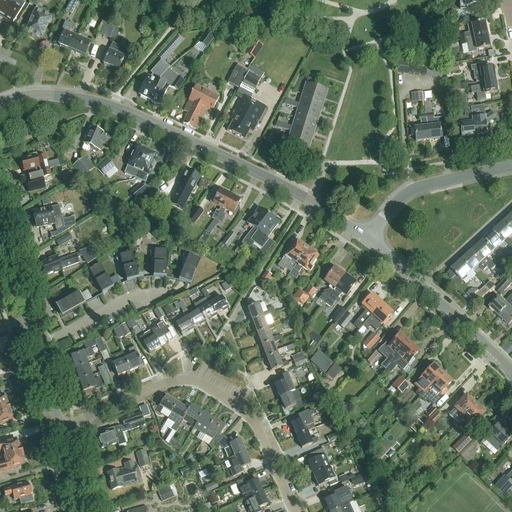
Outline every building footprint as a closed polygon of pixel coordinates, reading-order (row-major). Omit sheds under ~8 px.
[(0,0),(0,15),(13,23),(25,3),(20,1),(20,0),(0,0)] [(38,8),(42,0),(34,0),(32,5),(38,8)] [(74,0),(73,0),(67,12),(74,16),(80,3),(74,0)] [(461,0),(459,1),(460,10),(466,9),(465,7),(472,5),(473,6),(477,5),(476,4),(478,3),(477,0),(461,0)] [(25,32),(42,39),(51,18),(35,11),(25,32)] [(69,50),(74,37),(69,34),(73,26),(65,23),(61,32),(64,33),(58,46),(60,47),(59,48),(66,51),(67,49),(69,50)] [(100,35),(104,36),(108,25),(102,23),(97,34),(100,35)] [(472,33),(470,34),(471,39),(487,36),(484,23),(477,24),(476,23),(472,24),(473,25),(471,25),(472,33)] [(110,38),(114,28),(108,25),(104,36),(109,39),(110,38)] [(114,28),(110,38),(115,40),(119,30),(114,28)] [(199,44),(194,48),(203,54),(206,49),(215,37),(207,32),(199,44)] [(177,36),(158,57),(164,62),(183,41),(177,36)] [(466,40),(460,41),(461,46),(466,45),(468,53),(477,52),(476,50),(478,50),(478,51),(482,50),(482,49),(489,48),(487,36),(471,39),(466,40)] [(74,37),(69,50),(75,53),(75,54),(82,57),(83,56),(84,56),(90,43),(74,37)] [(253,39),(245,51),(255,58),(263,45),(253,39)] [(111,46),(103,64),(109,67),(109,69),(116,72),(116,70),(118,71),(123,59),(125,60),(129,52),(116,46),(115,48),(111,46)] [(396,73),(402,74),(404,62),(396,61),(396,73)] [(149,100),(159,79),(168,69),(169,68),(161,62),(150,74),(152,75),(151,78),(148,77),(139,95),(149,100)] [(447,74),(459,72),(458,65),(446,68),(447,74)] [(479,84),(495,81),(493,67),(491,68),(491,67),(486,67),(487,68),(481,69),(480,65),(471,66),(472,71),(474,71),(475,80),(479,80),(479,84)] [(239,89),(244,80),(248,72),(237,66),(227,83),(239,89)] [(177,91),(184,81),(168,69),(159,79),(149,100),(159,105),(168,86),(177,91)] [(249,70),(248,72),(244,80),(256,87),(262,78),(249,70)] [(471,87),(472,94),(476,93),(478,102),(486,101),(485,95),(491,94),(491,95),(495,94),(497,93),(495,81),(479,84),(480,85),(471,87)] [(306,83),(303,94),(324,100),(327,90),(326,90),(326,88),(320,86),(319,88),(314,86),(306,83)] [(183,123),(197,130),(207,109),(212,112),(219,97),(196,86),(189,100),(190,100),(184,111),(188,113),(183,123)] [(228,131),(244,140),(250,130),(253,131),(266,108),(237,92),(235,97),(240,100),(233,114),(235,115),(233,119),(234,120),(228,131)] [(422,93),(411,94),(412,103),(423,101),(422,93)] [(301,99),(299,104),(299,106),(320,113),(321,109),(323,110),(325,103),(323,103),(324,100),(303,94),(301,99)] [(423,102),(425,115),(428,140),(434,140),(434,141),(439,140),(439,139),(440,139),(440,131),(445,131),(443,118),(433,119),(432,112),(426,102),(423,102)] [(298,109),(295,118),(316,125),(317,124),(318,124),(320,118),(319,117),(320,113),(299,106),(298,109)] [(472,119),(472,123),(474,137),(476,136),(476,139),(482,139),(482,136),(486,135),(485,126),(486,126),(487,125),(486,124),(494,119),(491,113),(485,117),(483,106),(471,108),(472,119)] [(465,113),(464,113),(465,117),(457,118),(458,124),(459,124),(460,131),(458,132),(459,136),(460,136),(461,138),(474,137),(472,123),(472,119),(471,108),(464,107),(465,113)] [(418,116),(419,121),(421,121),(421,126),(415,126),(415,128),(410,129),(410,136),(415,136),(416,142),(428,140),(425,115),(418,116)] [(295,118),(292,127),(291,129),(313,136),(314,132),(316,132),(318,126),(316,125),(295,118)] [(83,143),(84,144),(82,149),(88,152),(90,147),(98,150),(101,143),(108,145),(111,137),(103,134),(103,133),(90,127),(83,143)] [(307,149),(307,147),(309,148),(313,136),(291,129),(291,132),(288,141),(301,145),(300,147),(307,149)] [(45,135),(36,139),(38,144),(47,140),(45,135)] [(124,173),(134,177),(147,150),(144,149),(143,147),(140,146),(138,147),(136,145),(133,153),(131,152),(128,159),(130,160),(127,166),(124,173)] [(147,150),(134,177),(145,182),(148,175),(148,176),(151,169),(153,170),(155,164),(154,163),(157,155),(156,155),(156,153),(153,151),(151,152),(147,150)] [(57,160),(47,163),(45,155),(37,157),(36,154),(29,156),(29,157),(20,160),(21,162),(20,162),(20,164),(20,165),(20,166),(21,167),(21,168),(22,169),(23,169),(23,171),(39,167),(40,172),(49,169),(66,165),(62,159),(57,160)] [(85,157),(72,167),(82,179),(94,169),(85,157)] [(107,160),(98,168),(104,176),(114,167),(107,160)] [(26,182),(26,183),(25,184),(25,185),(25,186),(25,188),(26,189),(28,191),(29,190),(29,192),(45,188),(43,182),(52,180),(49,169),(40,172),(41,174),(29,177),(30,181),(26,182)] [(180,185),(174,198),(182,202),(189,190),(192,191),(199,176),(187,170),(184,178),(182,177),(178,184),(180,185)] [(70,172),(61,177),(65,184),(74,178),(70,172)] [(141,184),(130,193),(136,200),(147,191),(141,184)] [(96,192),(91,185),(87,188),(93,195),(96,192)] [(155,189),(143,196),(149,206),(161,198),(155,189)] [(216,210),(212,218),(217,221),(230,194),(219,189),(216,195),(214,194),(210,203),(220,207),(218,211),(216,210)] [(241,199),(230,194),(217,221),(221,223),(225,215),(223,214),(225,210),(235,215),(239,207),(237,206),(241,199)] [(66,228),(65,222),(63,223),(59,206),(32,212),(34,220),(32,220),(34,227),(35,227),(36,228),(55,224),(56,230),(66,228)] [(188,220),(194,225),(203,212),(197,208),(188,220)] [(247,245),(268,216),(258,209),(251,218),(251,217),(246,223),(253,228),(235,251),(239,255),(247,244),(247,245)] [(278,223),(268,216),(247,245),(250,247),(253,243),(262,250),(258,254),(263,257),(274,243),(267,238),(277,225),(276,224),(278,223)] [(508,246),(511,251),(511,241),(509,238),(511,234),(511,228),(505,221),(494,231),(504,242),(508,246)] [(494,231),(483,241),(493,252),(504,242),(494,231)] [(230,232),(221,243),(228,248),(237,237),(230,232)] [(69,233),(55,242),(59,248),(72,239),(69,233)] [(495,266),(487,257),(493,252),(483,241),(473,250),(488,267),(491,270),(495,266)] [(285,271),(286,269),(291,272),(307,249),(297,242),(290,251),(289,251),(288,253),(287,252),(283,257),(285,259),(284,261),(282,260),(278,266),(285,271)] [(511,251),(508,246),(503,250),(507,255),(511,251)] [(56,256),(49,259),(50,262),(42,264),(46,276),(54,273),(54,274),(62,271),(61,269),(79,263),(78,258),(83,256),(88,264),(97,258),(92,249),(81,253),(82,254),(58,262),(56,256)] [(318,256),(307,249),(291,272),(290,275),(296,279),(299,274),(299,273),(301,270),(302,268),(309,273),(314,265),(312,264),(318,256)] [(153,277),(166,278),(166,271),(167,251),(155,250),(153,277)] [(479,265),(482,269),(484,270),(488,267),(473,250),(462,260),(473,271),(479,265)] [(132,253),(120,256),(127,282),(139,279),(132,253)] [(200,260),(188,255),(179,281),(190,285),(200,260)] [(466,284),(476,275),(473,271),(462,260),(447,273),(452,278),(456,275),(461,280),(462,280),(466,284)] [(100,265),(89,271),(102,294),(113,288),(100,265)] [(325,304),(345,276),(334,268),(328,277),(327,277),(325,280),(326,281),(325,282),(331,286),(329,288),(330,289),(329,291),(325,292),(319,300),(325,304)] [(166,271),(166,278),(172,280),(174,274),(166,271)] [(267,272),(261,281),(266,285),(272,276),(267,272)] [(118,275),(109,280),(113,288),(122,283),(118,275)] [(324,305),(331,309),(342,294),(346,297),(347,296),(348,296),(350,293),(349,292),(355,283),(345,276),(325,304),(324,305)] [(511,281),(507,277),(496,290),(502,296),(511,284),(511,281)] [(224,282),(219,288),(223,292),(229,286),(224,282)] [(491,282),(486,286),(490,291),(495,287),(491,282)] [(310,286),(305,294),(311,298),(316,290),(310,286)] [(479,300),(490,291),(486,286),(476,296),(479,300)] [(298,303),(304,294),(299,290),(293,299),(298,303)] [(87,291),(81,295),(85,302),(91,298),(87,291)] [(470,291),(467,295),(471,300),(475,296),(470,291)] [(56,306),(62,317),(85,304),(79,293),(56,306)] [(304,294),(298,303),(303,306),(309,298),(304,294)] [(361,327),(362,326),(382,305),(372,295),(367,301),(365,299),(361,304),(363,306),(362,307),(367,312),(354,326),(358,330),(361,327)] [(511,295),(505,303),(499,297),(489,307),(499,317),(509,307),(511,303),(511,295)] [(209,296),(205,299),(209,305),(210,304),(215,314),(222,310),(224,311),(228,308),(222,297),(212,302),(209,296)] [(216,315),(215,314),(210,304),(209,305),(201,309),(198,303),(194,305),(197,311),(199,311),(204,320),(211,317),(212,318),(216,315)] [(511,303),(509,307),(499,317),(508,326),(511,321),(511,303)] [(263,317),(263,318),(270,316),(268,312),(262,314),(258,304),(246,309),(247,314),(250,313),(252,321),(263,317)] [(382,305),(362,326),(366,330),(370,326),(375,330),(377,330),(383,324),(384,326),(389,320),(387,319),(392,314),(382,305)] [(340,307),(330,320),(337,325),(347,312),(340,307)] [(165,317),(160,308),(153,312),(158,321),(165,317)] [(276,314),(273,308),(268,310),(270,316),(276,314)] [(186,310),(182,312),(186,318),(187,318),(193,327),(199,323),(201,325),(205,322),(204,320),(199,311),(197,311),(190,316),(186,310)] [(346,312),(337,325),(344,330),(353,317),(346,312)] [(194,329),(193,327),(187,318),(186,318),(179,323),(175,316),(171,318),(175,325),(175,324),(181,334),(188,330),(189,331),(194,329)] [(263,317),(252,321),(250,322),(252,326),(254,326),(257,334),(268,330),(268,331),(274,328),(273,324),(266,327),(263,318),(263,317)] [(133,320),(127,324),(130,329),(136,325),(133,320)] [(167,330),(163,322),(157,325),(158,327),(151,331),(160,346),(172,340),(166,330),(167,330)] [(130,334),(124,324),(118,328),(124,338),(130,334)] [(262,346),(272,342),(273,343),(279,341),(277,336),(271,339),(268,331),(268,330),(257,334),(255,334),(257,339),(259,339),(262,346)] [(148,353),(160,346),(151,331),(139,338),(143,344),(148,353)] [(322,339),(313,333),(308,339),(313,342),(310,347),(314,350),(322,339)] [(373,334),(363,345),(369,351),(379,340),(373,334)] [(382,346),(378,351),(387,359),(381,366),(385,370),(390,365),(409,343),(399,335),(394,341),(390,338),(383,347),(382,346)] [(101,337),(95,339),(100,352),(106,350),(101,337)] [(88,354),(98,349),(94,340),(84,344),(87,352),(84,353),(84,352),(71,357),(75,369),(88,364),(86,357),(88,356),(88,354)] [(264,351),(267,359),(277,355),(277,356),(284,353),(282,349),(276,351),(273,343),(272,342),(262,346),(260,347),(261,351),(264,351)] [(409,343),(390,365),(394,369),(397,366),(402,370),(407,365),(409,367),(415,360),(413,358),(419,352),(409,343)] [(286,348),(286,347),(283,349),(284,352),(288,351),(288,352),(299,348),(297,344),(286,348)] [(131,357),(126,359),(124,360),(129,371),(142,365),(138,354),(135,347),(128,350),(131,357)] [(370,365),(379,354),(374,350),(365,360),(370,365)] [(310,362),(325,374),(333,364),(318,351),(310,362)] [(117,376),(129,371),(124,360),(126,359),(123,352),(114,356),(117,363),(112,365),(117,376)] [(302,353),(292,358),(296,368),(307,363),(305,358),(304,359),(302,353)] [(287,361),(280,364),(277,356),(277,355),(267,359),(265,359),(266,364),(269,364),(272,371),(281,367),(282,368),(288,365),(287,361)] [(365,362),(360,368),(364,371),(369,366),(365,362)] [(75,369),(79,381),(92,376),(88,364),(75,369)] [(333,365),(326,375),(332,380),(340,370),(333,365)] [(390,374),(394,369),(390,365),(385,370),(390,374)] [(98,369),(106,386),(111,384),(104,366),(98,369)] [(422,378),(415,385),(420,390),(416,394),(421,398),(442,375),(433,366),(427,373),(426,372),(421,377),(422,378)] [(282,378),(283,382),(274,385),(279,398),(294,392),(287,375),(282,378)] [(442,375),(421,398),(426,403),(427,402),(432,407),(439,399),(438,398),(441,395),(442,396),(447,391),(445,390),(452,383),(442,375)] [(99,379),(93,381),(92,376),(79,381),(83,392),(95,388),(96,390),(102,387),(99,379)] [(405,382),(400,378),(393,386),(397,390),(405,382)] [(402,394),(409,386),(405,382),(397,390),(402,394)] [(285,410),(295,406),(295,407),(296,406),(294,402),(300,400),(296,391),(294,392),(279,398),(285,410)] [(0,411),(8,408),(4,395),(0,396),(0,411)] [(162,408),(171,413),(176,404),(165,397),(159,407),(158,406),(155,412),(159,415),(162,408)] [(455,427),(475,405),(466,397),(460,404),(458,402),(454,407),(455,408),(455,409),(460,414),(461,416),(459,418),(458,417),(451,424),(455,427)] [(322,402),(313,406),(316,413),(325,409),(322,402)] [(304,403),(302,404),(302,405),(295,408),(297,412),(306,408),(304,403)] [(188,411),(188,410),(176,404),(171,413),(167,420),(175,424),(171,430),(173,432),(175,433),(183,421),(183,420),(185,416),(188,411)] [(485,414),(475,405),(455,427),(458,430),(460,429),(470,438),(478,430),(475,427),(480,422),(478,421),(485,414)] [(193,429),(197,423),(196,423),(202,413),(190,406),(188,410),(188,411),(185,416),(183,420),(190,425),(189,427),(193,429)] [(8,408),(0,411),(0,425),(12,421),(8,408)] [(426,416),(430,420),(438,412),(434,408),(426,416)] [(442,416),(438,412),(430,420),(434,424),(442,416)] [(193,429),(193,430),(200,434),(196,439),(201,442),(208,430),(214,420),(202,413),(196,423),(197,423),(193,429)] [(101,450),(118,444),(124,442),(121,434),(123,434),(126,433),(145,426),(141,414),(122,420),(123,426),(121,427),(120,427),(105,431),(106,434),(97,437),(101,450)] [(311,430),(309,424),(304,426),(302,422),(306,419),(304,414),(298,416),(300,420),(291,424),(296,437),(307,432),(311,430)] [(208,430),(201,442),(209,446),(212,449),(215,446),(223,437),(220,435),(225,426),(214,420),(208,430)] [(497,425),(489,434),(484,440),(497,452),(511,438),(497,425)] [(175,433),(173,432),(168,441),(166,439),(164,442),(169,445),(175,433)] [(310,440),(307,432),(296,437),(301,448),(312,444),(312,445),(319,442),(317,438),(310,440)] [(464,460),(486,438),(481,433),(459,455),(464,460)] [(336,434),(327,438),(329,444),(338,440),(336,434)] [(465,435),(452,450),(458,455),(471,440),(465,435)] [(224,451),(228,460),(245,453),(240,441),(231,444),(223,437),(215,446),(224,451)] [(0,451),(3,450),(5,456),(22,451),(20,445),(18,446),(17,441),(10,443),(9,441),(0,443),(0,451)] [(308,462),(313,475),(330,467),(322,449),(314,453),(316,458),(308,462)] [(24,457),(22,451),(5,456),(7,461),(3,462),(2,462),(0,462),(0,472),(17,468),(17,466),(23,463),(22,458),(24,457)] [(136,454),(140,469),(149,467),(145,451),(136,454)] [(250,465),(245,453),(228,460),(232,469),(229,470),(232,477),(243,473),(241,469),(250,465)] [(188,455),(184,461),(189,464),(193,458),(188,455)] [(118,471),(107,474),(112,491),(123,488),(141,483),(136,466),(134,467),(133,463),(124,465),(125,469),(118,471)] [(189,467),(180,472),(182,477),(191,472),(189,467)] [(337,483),(330,467),(313,475),(318,487),(328,482),(330,486),(337,483)] [(203,473),(206,482),(214,480),(211,470),(203,473)] [(505,476),(494,488),(504,497),(511,487),(511,471),(506,478),(505,476)] [(346,476),(339,478),(340,480),(342,484),(347,482),(348,481),(346,476)] [(246,485),(244,479),(236,483),(243,500),(262,493),(257,480),(246,485)] [(19,486),(19,485),(10,487),(10,488),(3,490),(5,497),(12,495),(14,501),(19,499),(21,504),(33,500),(31,494),(32,494),(31,488),(29,489),(28,483),(19,486)] [(178,483),(157,492),(162,503),(179,496),(177,490),(180,489),(178,483)] [(205,487),(208,493),(218,489),(215,483),(205,487)] [(335,496),(324,501),(329,511),(332,511),(340,509),(345,506),(349,505),(353,503),(346,487),(333,493),(335,496)] [(248,511),(259,511),(258,509),(267,505),(262,493),(243,500),(248,511)] [(375,502),(378,511),(379,511),(387,509),(384,499),(375,502)]
